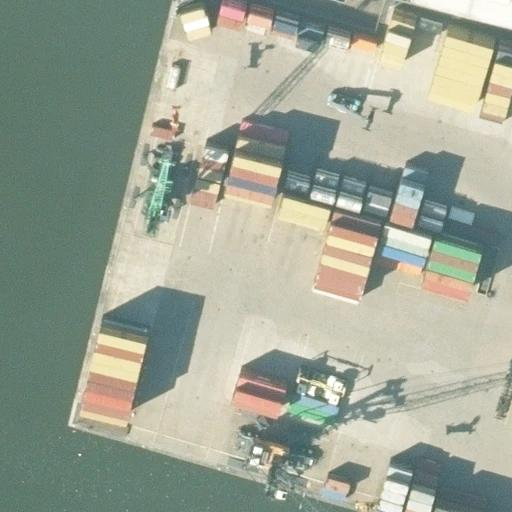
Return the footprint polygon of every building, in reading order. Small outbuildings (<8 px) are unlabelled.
[(511,0),(453,0),(511,14),(511,0)] [(446,119),(466,28),(370,7),(361,47),(332,41),(324,78),(365,87),(372,57),(396,62),(394,73),(412,77),(409,91),(400,89),(396,108),(446,119)] [(281,35),(298,36),(300,17),(258,14),(256,31),(281,32),(281,35)] [(199,156),(213,157),(214,143),(192,142),(191,168),(199,168),(199,156)] [(264,181),(339,197),(326,254),(352,259),(356,243),(406,253),(412,223),(375,215),(381,187),(337,177),(340,163),(303,155),(305,146),(287,142),(285,153),(270,150),(264,181)] [(356,440),(352,453),(325,444),(309,490),(357,506),(376,447),(356,440)] [(434,511),(412,503),(408,511),(434,511)]
